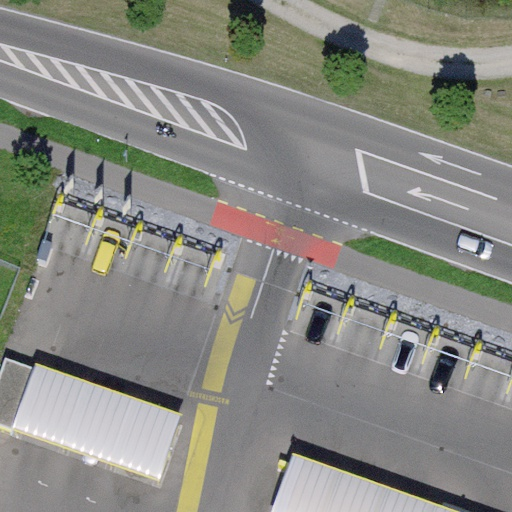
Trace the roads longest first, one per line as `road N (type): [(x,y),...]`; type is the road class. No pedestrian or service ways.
road 1 (motorway): [(172,511),(368,0)]
road 2 (motorway): [(251,0),(70,511)]
road 3 (tertiary): [(511,232),(0,54)]
road 4 (track): [(511,63),(402,56),(292,0)]
